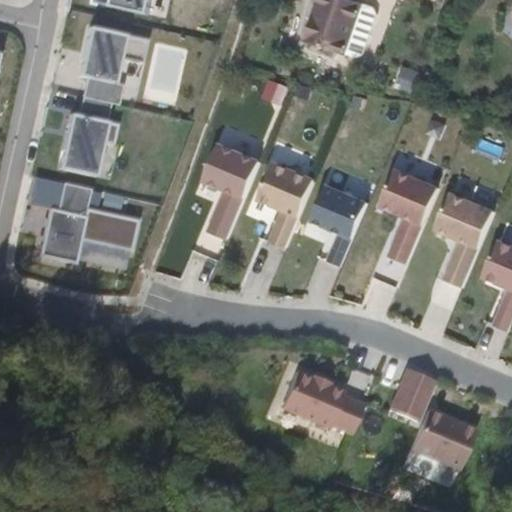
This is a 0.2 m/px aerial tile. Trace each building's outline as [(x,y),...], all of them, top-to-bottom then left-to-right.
[(149,0),(110,0),(109,6),(147,14),(149,0)] [(328,0),(316,39),(355,52),(371,1),(367,0),(328,0)] [(122,35),(86,27),(75,76),(112,84),(122,35)] [(418,96),(425,74),(403,67),(396,88),(418,96)] [(67,116),(54,169),(91,177),(103,124),(67,116)] [(217,233),(235,241),(270,164),(230,145),(213,182),(241,194),(235,208),(229,205),(217,233)] [(277,244),(292,250),(322,182),(281,164),(265,200),(291,212),(277,244)] [(394,254),(412,262),(445,187),(401,167),(385,204),(416,218),(411,232),(405,229),(394,254)] [(373,204),(332,187),(316,223),(344,234),(332,262),(346,268),(373,204)] [(467,286),(500,210),(456,191),(440,228),(472,242),(466,256),(460,253),(449,278),(467,286)] [(85,218),(51,211),(41,257),(76,264),(81,240),(131,251),(138,221),(86,210),(85,218)] [(215,259),(224,240),(204,231),(196,250),(215,259)] [(511,292),(499,322),(511,327),(511,240),(504,237),(488,274),(511,284),(511,292)] [(438,379),(410,368),(405,381),(432,393),(438,379)] [(354,433),(367,402),(347,394),(348,391),(332,385),(334,381),(318,374),(316,378),(300,371),(285,407),(333,427),(334,424),(354,433)] [(432,393),(405,381),(393,409),(421,420),(432,393)] [(447,415),(431,408),(414,448),(462,468),(479,429),(463,422),(447,415)]
